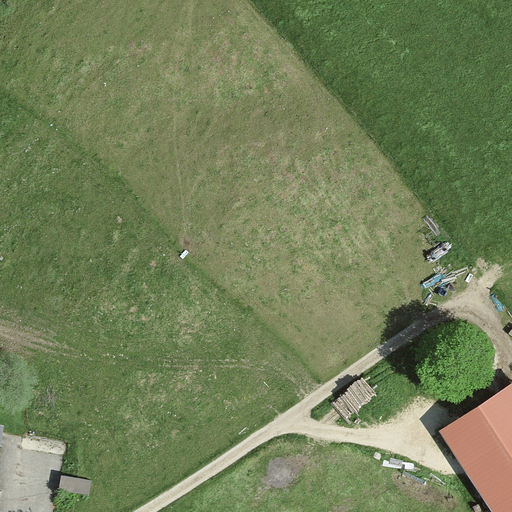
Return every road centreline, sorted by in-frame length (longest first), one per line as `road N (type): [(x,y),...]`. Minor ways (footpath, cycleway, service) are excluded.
road 1 (track): [(137,511),(277,428),(470,294)]
road 2 (track): [(283,423),(408,446),(511,373)]
